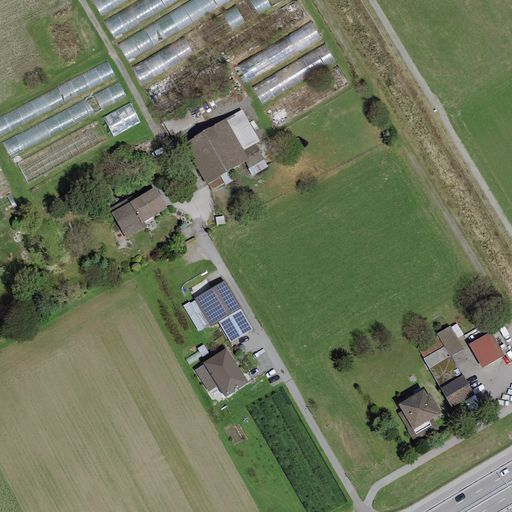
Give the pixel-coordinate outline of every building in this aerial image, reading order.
[(144,0),(107,19),(114,34),(181,0),(144,0)] [(268,0),(253,0),(259,15),(273,10),(268,0)] [(241,9),(227,14),(233,30),(247,25),(241,9)] [(316,26),(241,64),(249,80),(324,42),(316,26)] [(142,80),(210,51),(203,35),(135,65),(142,80)] [(264,103),(337,61),(328,46),(255,88),(264,103)] [(112,67),(0,116),(0,133),(118,81),(112,67)] [(122,89),(3,141),(10,154),(128,103),(122,89)] [(242,110),(225,119),(243,151),(255,144),(259,141),(242,110)] [(243,151),(225,119),(183,143),(206,184),(208,184),(228,172),(245,162),(249,160),(243,151)] [(268,167),(255,144),(243,151),(249,160),(245,162),(249,168),(248,169),(252,176),(268,167)] [(234,181),(228,172),(208,184),(212,190),(224,183),(225,186),(234,181)] [(134,199),(111,213),(126,239),(146,227),(144,222),(167,208),(155,187),(134,199)] [(109,209),(111,213),(134,199),(132,196),(109,209)] [(224,281),(194,298),(211,327),(218,322),(241,309),(224,281)] [(253,329),(241,309),(218,322),(230,343),(253,329)] [(444,346),(450,357),(451,356),(463,349),(450,326),(437,334),(438,335),(444,346)] [(491,332),(469,344),(482,368),(504,355),(491,332)] [(438,335),(417,347),(423,358),(429,369),(450,357),(444,346),(438,335)] [(226,348),(203,363),(204,365),(195,371),(208,392),(217,386),(225,398),(248,383),(226,348)] [(452,407),(474,394),(463,375),(462,376),(451,356),(450,357),(429,369),(452,407)] [(423,389),(398,404),(402,411),(398,413),(408,430),(407,430),(413,442),(438,427),(433,418),(441,413),(430,394),(427,395),(423,389)]
